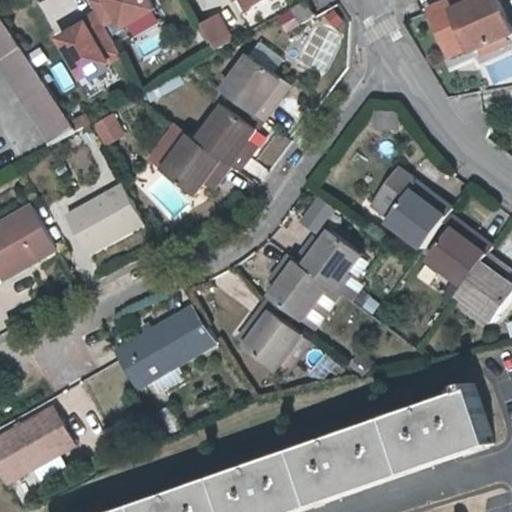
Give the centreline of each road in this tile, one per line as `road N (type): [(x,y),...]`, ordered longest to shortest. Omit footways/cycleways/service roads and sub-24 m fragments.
road 1 (residential): [(391,50),(241,248),(122,296),(0,364)]
road 2 (residential): [(511,184),(466,150),(391,50)]
